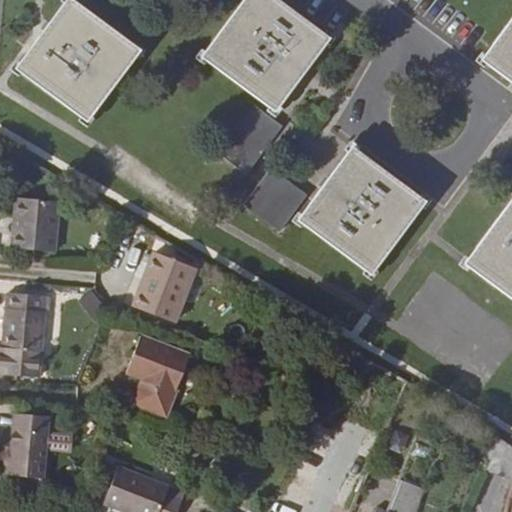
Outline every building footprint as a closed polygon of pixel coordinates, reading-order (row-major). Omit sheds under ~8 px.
[(78,0),(60,0),(13,62),(82,115),(138,45),(78,0)] [(240,0),(197,55),(271,110),(324,41),(273,0),(240,0)] [(511,15),(476,63),(511,90),(511,15)] [(215,151),(243,172),(279,125),(252,104),(215,151)] [(292,218),(365,272),(417,201),(347,147),(292,218)] [(239,201),(276,230),(304,194),(267,166),(239,201)] [(2,244),(44,248),(48,199),(5,195),(2,244)] [(511,201),(466,265),(511,298),(511,201)] [(134,304),(174,318),(193,264),(152,250),(134,304)] [(0,369),(30,371),(36,291),(0,288),(0,369)] [(154,379),(151,387),(146,385),(140,402),(168,412),(188,351),(139,334),(127,369),(148,377),(154,379)] [(146,385),(151,387),(154,379),(148,377),(146,385)] [(0,467),(32,470),(39,410),(5,407),(1,448),(0,447),(0,467)] [(116,468),(101,505),(119,511),(176,511),(180,503),(183,494),(116,468)] [(384,511),(372,511),(373,511),(372,511),(411,511),(419,492),(396,483),(384,511)]
